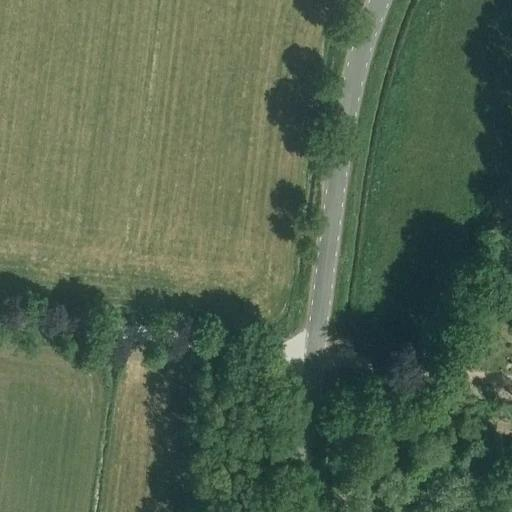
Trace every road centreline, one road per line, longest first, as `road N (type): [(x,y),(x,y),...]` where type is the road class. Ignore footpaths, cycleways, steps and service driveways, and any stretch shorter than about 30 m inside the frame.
road 1 (unclassified): [(293,511),(351,92),(377,0)]
road 2 (track): [(400,511),(428,471),(454,457),(511,453)]
